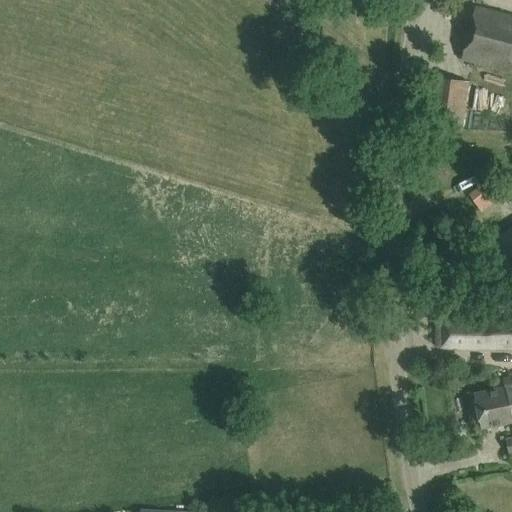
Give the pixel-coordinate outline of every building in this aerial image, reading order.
[(511,16),(475,7),(461,58),(511,72),(511,16)] [(462,131),(469,82),(432,77),(425,126),(462,131)] [(477,194),(488,211),(500,203),(489,186),(477,194)] [(511,227),(486,243),(499,266),(511,258),(511,227)] [(433,348),(511,348),(511,321),(433,321),(433,348)] [(511,377),(503,379),(504,386),(473,393),(481,429),(511,422),(511,377)]
